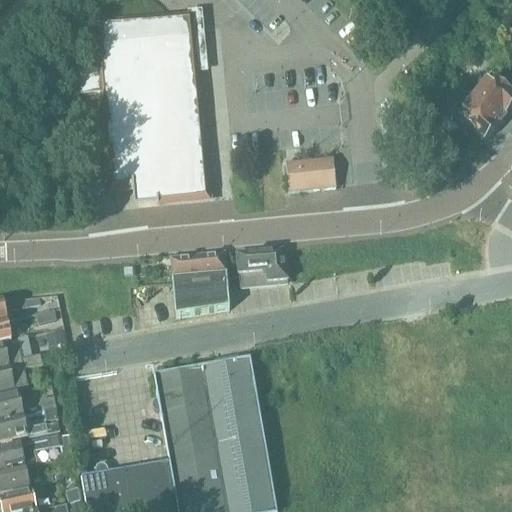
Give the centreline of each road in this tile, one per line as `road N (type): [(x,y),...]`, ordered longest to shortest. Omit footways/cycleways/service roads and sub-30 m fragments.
road 1 (tertiary): [(0,252),(371,223),(428,214),(470,193)]
road 2 (unknown): [(103,244),(91,117)]
